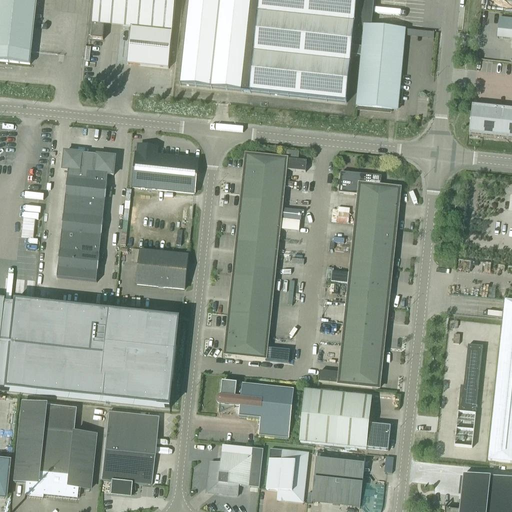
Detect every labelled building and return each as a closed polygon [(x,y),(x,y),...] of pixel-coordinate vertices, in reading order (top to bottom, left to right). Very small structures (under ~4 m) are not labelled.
[(0,0),(0,62),(30,66),(37,0),(0,0)] [(95,0),(91,40),(103,41),(104,25),(131,28),(127,66),(168,70),(172,32),(175,0),(95,0)] [(188,0),(180,88),(347,105),(353,40),(363,41),(365,27),(372,28),(374,0),(188,0)] [(511,20),(499,19),(497,39),(511,40),(511,20)] [(365,27),(363,41),(357,108),(397,111),(404,31),(372,28),(365,27)] [(472,107),(469,136),(482,138),(485,108),(472,107)] [(485,108),(482,138),(495,139),(498,109),(485,108)] [(498,109),(495,139),(507,140),(510,111),(498,109)] [(156,157),(157,149),(138,147),(137,155),(136,155),(132,189),(194,195),(198,161),(156,157)] [(64,153),(62,171),(68,172),(67,175),(87,177),(88,174),(90,156),(64,153)] [(90,156),(88,174),(108,176),(113,177),(115,159),(90,156)] [(246,156),(225,356),(265,360),(279,231),(299,233),(300,223),(280,221),(280,220),(301,222),(302,213),(281,210),(285,171),(305,173),(306,163),(298,162),(285,161),(246,156)] [(87,177),(86,191),(106,194),(107,186),(107,181),(108,176),(88,174),(87,177)] [(318,383),(379,390),(400,190),(380,188),(381,178),(341,174),(338,194),(358,197),(339,375),(319,373),(318,383)] [(66,182),(66,189),(86,191),(87,177),(67,175),(67,178),(67,182),(66,182)] [(65,197),(64,207),(84,209),(86,191),(65,189),(65,197)] [(86,191),(84,209),(104,211),(105,201),(106,194),(86,191)] [(63,217),(62,225),(82,227),(84,209),(64,207),(63,217)] [(84,209),(82,227),(102,229),(103,222),(104,211),(84,209)] [(61,233),(60,243),(80,245),(82,227),(62,225),(61,232),(61,233)] [(82,227),(80,245),(100,247),(101,237),(102,237),(102,229),(82,227)] [(59,253),(58,261),(78,263),(80,245),(60,243),(59,253)] [(80,245),(78,263),(99,265),(99,258),(100,247),(80,245)] [(137,286),(176,290),(184,291),(188,257),(176,256),(140,252),(137,286)] [(56,279),(76,281),(78,263),(58,261),(57,268),(56,279)] [(78,263),(76,281),(96,283),(97,273),(98,273),(99,265),(78,263)] [(502,326),(488,462),(511,464),(511,302),(505,301),(503,321),(502,326)] [(0,391),(169,409),(179,322),(114,315),(33,306),(1,303),(0,302),(0,391)] [(483,348),(468,346),(463,388),(461,387),(458,413),(476,415),(483,348)] [(237,385),(222,383),(218,416),(219,416),(234,409),(234,407),(240,408),(239,418),(260,420),(258,437),(289,440),(294,391),(242,385),(241,391),(236,391),(237,385)] [(300,444),(366,450),(388,452),(390,428),(368,425),(371,399),(305,392),(300,444)] [(25,485),(23,499),(42,501),(42,498),(76,501),(77,490),(89,491),(94,437),(72,435),(75,410),(21,405),(13,483),(25,485)] [(110,482),(108,494),(130,497),(132,485),(151,487),(154,458),(158,419),(108,414),(103,453),(100,481),(110,482)] [(211,464),(207,494),(238,497),(239,488),(249,489),(259,490),(263,451),(253,450),(222,447),(222,455),(221,465),(211,464)] [(263,451),(259,490),(266,490),(266,491),(277,492),(279,492),(278,498),(284,498),(283,501),(301,503),(301,499),(303,499),(304,499),(309,455),(290,453),(263,450),(263,451)] [(312,502),(360,507),(364,472),(365,460),(316,455),(312,502)] [(444,507),(444,511),(511,511),(511,481),(463,476),(459,511),(446,510),(445,507),(444,507)]
